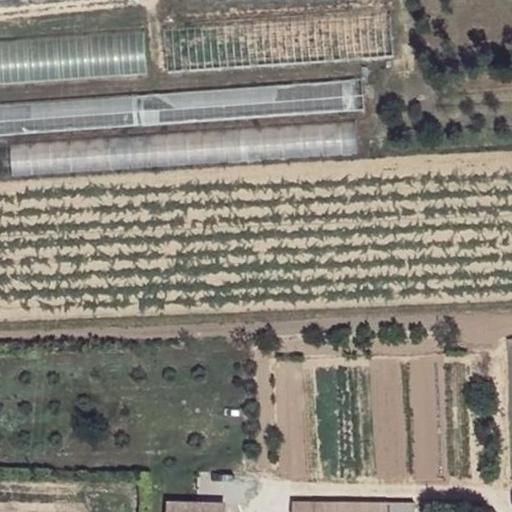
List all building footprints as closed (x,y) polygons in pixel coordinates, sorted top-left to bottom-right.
[(390,13),(164,26),(166,69),(393,57),(390,13)] [(144,30),(0,38),(0,82),(147,73),(144,30)] [(361,82),(0,101),(0,130),(45,128),(44,116),(53,115),(53,126),(363,109),(361,82)] [(276,155),(357,152),(356,124),(149,132),(150,162),(276,158),(276,155)] [(0,144),(0,174),(33,172),(32,143),(0,144)]
